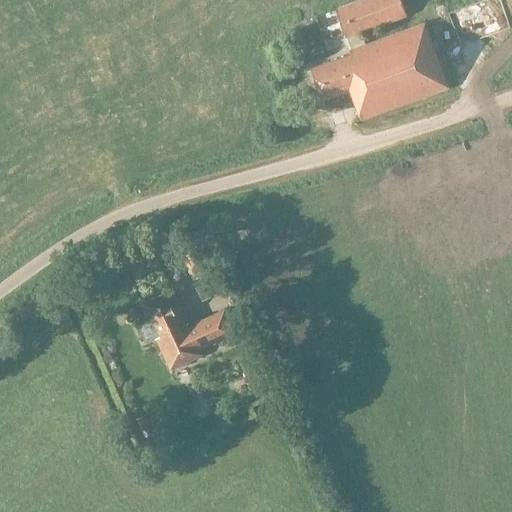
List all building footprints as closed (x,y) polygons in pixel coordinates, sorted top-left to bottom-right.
[(399,0),(360,0),(336,9),(347,37),(405,15),(399,0)] [(349,56),(311,69),(322,100),(349,90),(360,120),(447,88),(423,23),(347,51),(349,56)] [(293,125),(288,112),(270,119),(274,132),(293,125)] [(201,246),(179,258),(191,281),(214,269),(201,246)] [(169,370),(201,355),(198,349),(234,332),(223,310),(198,321),(200,325),(187,331),(185,325),(186,324),(172,293),(145,306),(159,336),(154,339),(169,370)]
